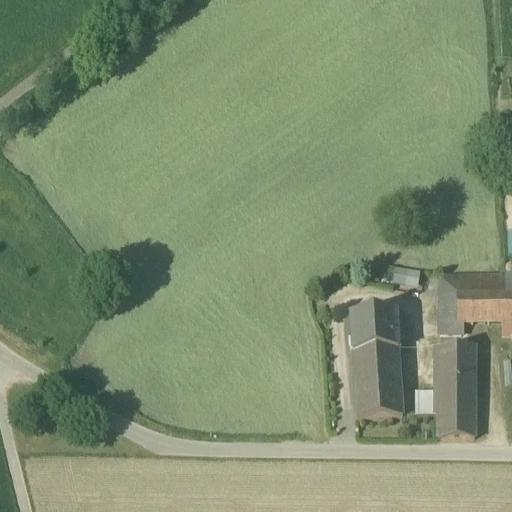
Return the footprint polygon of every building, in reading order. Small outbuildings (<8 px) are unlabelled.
[(400,272),(399,285),(420,287),(421,274),(400,272)] [(435,279),(435,320),(457,321),(457,280),(435,279)] [(468,337),(490,337),(490,325),(501,325),(511,325),(511,296),(507,297),(505,280),(469,280),(457,280),(457,321),(435,320),(435,336),(468,337)] [(350,318),(352,356),(397,353),(396,336),(402,336),(401,327),(396,327),(395,315),(350,318)] [(437,440),(474,440),(474,350),(459,350),(438,349),(438,369),(437,440)] [(352,356),(357,422),(402,419),(397,353),(352,356)] [(413,416),(437,416),(437,393),(414,393),(413,416)]
